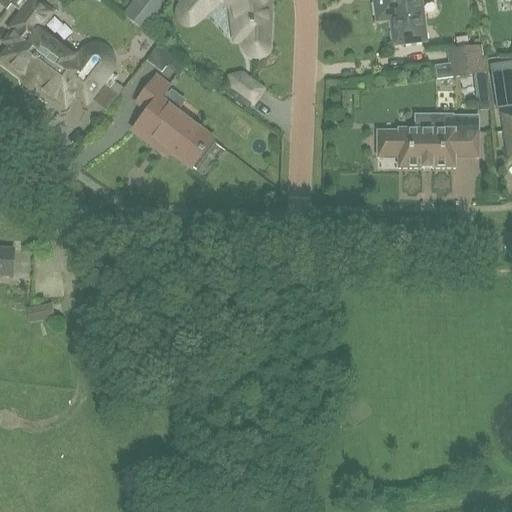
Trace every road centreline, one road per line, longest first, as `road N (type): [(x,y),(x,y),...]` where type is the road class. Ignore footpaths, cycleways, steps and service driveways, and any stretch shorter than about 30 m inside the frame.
road 1 (residential): [(298,233),(104,227),(54,201)]
road 2 (residential): [(298,233),(304,0)]
road 3 (residential): [(511,242),(298,233)]
